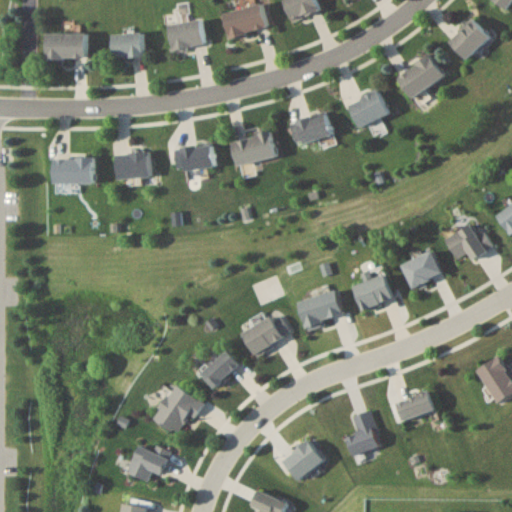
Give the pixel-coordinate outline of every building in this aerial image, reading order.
[(322,8),(318,0),(284,0),(294,21),(322,8)] [(511,2),(511,0),(495,0),(507,9),(511,2)] [(230,37),(269,29),(264,4),(225,12),(230,37)] [(467,59),(491,36),(474,18),(450,41),(467,59)] [(174,50),(207,44),(203,19),(170,25),(174,50)] [(114,33),(115,57),(145,57),(144,32),(114,33)] [(48,59),(89,59),(89,33),(48,33),(48,59)] [(445,74),(430,54),(399,77),(414,97),(445,74)] [(390,114),(380,90),(350,103),(360,126),(390,114)] [(292,123),(299,144),(334,133),(327,111),(292,123)] [(278,156),(272,131),(233,140),(238,166),(278,156)] [(216,167),(215,144),(178,147),(179,169),(216,167)] [(153,176),(151,151),(118,154),(119,178),(153,176)] [(96,183),(96,157),(55,157),(55,183),(96,183)] [(511,205),(499,214),(511,233),(511,232),(511,205)] [(486,232),(479,236),(472,224),(447,238),(459,258),(469,252),(473,259),(495,246),(486,232)] [(413,287),(444,274),(434,250),(403,263),(413,287)] [(325,319),(344,314),(337,290),(300,301),(308,330),(326,324),(325,319)] [(292,334),(279,312),(243,333),(256,355),(292,334)] [(217,389),(242,363),(228,349),(203,374),(217,389)] [(499,403),(511,394),(511,374),(500,356),(478,369),(499,403)] [(203,404),(180,384),(155,416),(178,435),(203,404)] [(397,402),(404,421),(436,410),(430,391),(397,402)] [(382,445),(372,410),(353,415),(359,433),(348,437),(353,454),(382,445)] [(154,471),(163,475),(173,451),(157,445),(155,450),(141,444),(129,473),(150,481),(154,471)] [(261,510),(259,511),(285,511),(290,503),(259,489),(251,506),(261,510)] [(151,511),(152,507),(125,502),(123,511),(151,511)]
